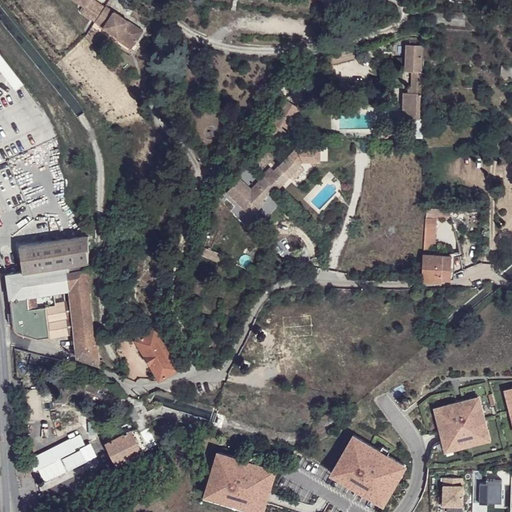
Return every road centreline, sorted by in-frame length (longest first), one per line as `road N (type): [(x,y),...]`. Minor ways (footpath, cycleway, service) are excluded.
road 1 (residential): [(1,336),(123,383),(160,383),(226,364),(257,303),(283,283),(422,284),(481,274),(511,286)]
road 2 (tertiary): [(8,500),(1,336)]
road 3 (unknown): [(209,44),(234,32),(284,36),(313,0)]
